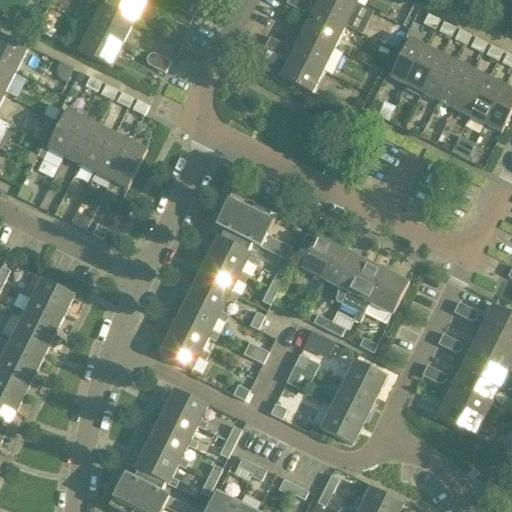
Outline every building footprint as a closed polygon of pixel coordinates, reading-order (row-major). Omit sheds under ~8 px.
[(104,0),(101,7),(133,24),(145,1),(142,0),(104,0)] [(297,10),(301,0),(288,0),(286,5),(297,10)] [(303,13),(308,11),(311,7),(309,1),(306,0),(301,0),(297,10),(303,13)] [(357,5),(347,0),(319,0),(314,11),(345,27),(357,5)] [(90,30),(122,46),(133,24),(101,7),(90,30)] [(168,15),(170,21),(178,25),(184,13),(176,9),(168,15)] [(345,27),(314,11),(302,34),(334,50),(345,27)] [(187,29),(193,18),(184,13),(178,25),(187,29)] [(434,30),(439,21),(428,15),(423,25),(434,30)] [(377,16),(371,28),(383,34),(379,42),(396,50),(406,29),(377,16)] [(455,29),(443,23),(438,33),(450,38),(455,29)] [(78,53),(111,69),(122,46),(90,30),(78,53)] [(465,46),(470,36),(459,31),(454,41),(465,46)] [(334,50),(302,34),(291,56),(323,72),(334,50)] [(28,50),(0,36),(0,66),(16,74),(28,50)] [(274,55),(280,43),(269,38),(263,50),(274,55)] [(409,39),(389,78),(406,87),(426,48),(426,47),(409,39)] [(470,48),(481,54),(486,44),(475,39),(470,48)] [(281,59),(286,57),(288,52),(287,46),(280,43),(274,55),(281,59)] [(426,47),(426,48),(406,87),(422,95),(441,56),(442,55),(426,47)] [(497,62),(502,52),(490,47),(485,56),(497,62)] [(154,54),(146,61),(148,66),(156,70),(162,58),(154,54)] [(442,55),(441,56),(422,95),(438,103),(457,64),(457,63),(442,55)] [(501,64),(511,69),(511,57),(506,55),(501,64)] [(280,79),(311,95),(323,72),(291,56),(280,79)] [(162,58),(156,70),(165,74),(171,63),(162,58)] [(457,63),(457,64),(438,103),(453,111),(473,71),(457,63)] [(16,74),(0,66),(0,94),(5,97),(16,74)] [(469,119),(489,80),(489,79),(473,71),(453,111),(469,119)] [(90,78),(85,87),(97,93),(101,84),(90,78)] [(485,126),(504,87),(505,87),(489,79),(489,80),(469,119),(485,126)] [(106,86),(101,95),(112,101),(117,91),(106,86)] [(500,134),(511,111),(511,90),(505,87),(504,87),(485,126),(500,134)] [(117,103),(128,109),(133,99),(122,94),(117,103)] [(133,111),(144,116),(148,107),(137,102),(133,111)] [(67,111),(47,150),(64,158),(84,119),(67,111)] [(45,117),(40,128),(48,132),(54,121),(45,117)] [(80,166),(99,128),(100,127),(84,119),(64,158),(80,166)] [(99,128),(80,166),(96,174),(115,136),(115,135),(100,127),(99,128)] [(115,135),(115,136),(96,174),(112,182),(131,144),(131,143),(115,135)] [(131,143),(131,144),(112,182),(128,190),(148,151),(131,143)] [(250,256),(251,254),(248,253),(253,244),(261,248),(287,262),(293,250),(266,237),(276,217),(233,195),(217,227),(225,231),(221,239),(218,238),(218,240),(250,256)] [(108,231),(98,225),(93,236),(103,241),(108,231)] [(324,282),(341,249),(318,237),(316,240),(307,235),(300,248),(310,252),(301,271),(324,282)] [(240,275),(241,275),(247,263),(254,267),(258,260),(250,256),(218,240),(208,259),(240,275)] [(341,306),(363,261),(341,249),(324,282),(339,290),(336,304),(341,306)] [(231,294),(237,282),(245,286),(248,279),(241,275),(240,275),(208,259),(198,278),(231,295),(231,294)] [(385,272),(363,261),(341,306),(357,314),(354,321),(360,324),(369,305),(385,272)] [(10,273),(2,268),(0,271),(0,285),(3,287),(10,273)] [(385,272),(369,305),(393,317),(409,284),(385,272)] [(269,290),(277,294),(284,279),(276,274),(269,290)] [(221,314),(227,301),(235,305),(239,298),(231,294),(231,295),(198,278),(189,298),(221,314)] [(42,280),(35,294),(28,291),(25,298),(31,302),(32,301),(64,317),(75,296),(42,280)] [(271,306),(272,303),(277,294),(269,290),(262,302),(271,306)] [(212,333),(218,321),(225,325),(229,317),(221,314),(189,298),(179,317),(212,333)] [(32,301),(31,302),(25,314),(19,310),(15,317),(55,337),(64,317),(32,301)] [(464,319),(469,308),(459,303),(453,314),(464,319)] [(511,315),(493,306),(484,323),(511,337),(511,315)] [(469,308),(464,319),(471,322),(476,321),(478,317),(476,312),(469,308)] [(258,331),(265,317),(257,313),(250,327),(258,331)] [(55,337),(15,317),(15,318),(12,316),(2,335),(12,340),(45,356),(55,337)] [(328,331),(332,323),(318,316),(314,324),(328,331)] [(202,352),(208,340),(216,344),(219,337),(212,333),(179,317),(169,336),(202,353),(202,352)] [(332,323),(328,331),(342,338),(346,330),(332,323)] [(476,339),(511,356),(511,337),(484,323),(476,339)] [(448,350),(453,340),(443,335),(438,345),(448,350)] [(160,356),(192,372),(198,360),(206,363),(210,356),(202,352),(202,353),(169,336),(160,356)] [(313,336),(307,349),(328,360),(335,347),(313,336)] [(374,354),(378,346),(364,339),(360,347),(374,354)] [(468,355),(508,374),(511,365),(511,356),(476,339),(468,355)] [(12,340),(6,353),(0,349),(0,358),(2,360),(3,359),(35,375),(45,356),(12,340)] [(453,340),(448,350),(455,354),(460,352),(462,348),(460,343),(453,340)] [(254,361),(260,349),(250,344),(244,356),(254,361)] [(260,349),(254,361),(263,365),(269,354),(260,349)] [(461,371),(500,390),(508,374),(468,355),(461,371)] [(300,356),(295,367),(305,372),(310,361),(300,356)] [(3,359),(2,360),(0,364),(0,381),(26,395),(35,375),(3,359)] [(310,361),(305,372),(314,377),(320,365),(310,361)] [(387,377),(355,361),(343,386),(375,402),(387,377)] [(432,382),(437,371),(427,366),(422,376),(432,382)] [(437,371),(432,382),(439,385),(445,383),(446,380),(444,375),(437,371)] [(453,386),(492,406),(500,390),(461,371),(453,386)] [(0,381),(0,405),(16,414),(26,395),(0,381)] [(245,402),(250,392),(238,386),(233,396),(245,402)] [(375,402),(343,386),(332,408),(364,424),(375,402)] [(445,402),(484,422),(492,406),(453,386),(445,402)] [(200,422),(203,418),(208,407),(175,391),(164,413),(197,429),(204,433),(208,426),(200,422)] [(323,402),(311,421),(318,426),(330,407),(323,402)] [(437,418),(476,438),(484,422),(445,402),(437,418)] [(0,430),(6,433),(16,414),(0,405),(0,430)] [(271,415),(282,421),(288,411),(276,405),(271,415)] [(321,430),(353,446),(364,424),(332,408),(321,430)] [(191,441),(197,429),(164,413),(155,432),(187,448),(195,452),(198,445),(191,441)] [(226,443),(234,447),(242,432),(234,428),(226,443)] [(181,461),(187,448),(155,432),(145,451),(178,468),(185,472),(189,464),(181,461)] [(222,451),(226,443),(226,442),(217,437),(214,445),(216,448),(222,451)] [(234,447),(226,443),(220,455),(228,460),(234,447)] [(511,453),(511,446),(505,443),(500,453),(510,458),(511,453)] [(172,480),(178,468),(145,451),(136,470),(139,471),(138,472),(165,486),(166,485),(169,486),(176,489),(179,483),(172,480)] [(251,477),(256,467),(242,460),(237,470),(251,477)] [(206,482),(215,486),(223,470),(214,466),(206,482)] [(267,472),(256,467),(251,477),(250,479),(261,485),(262,483),(267,472)] [(120,511),(162,511),(164,508),(173,511),(198,511),(161,494),(165,486),(138,472),(134,480),(126,476),(111,507),(120,511)] [(340,481),(332,476),(324,492),(332,496),(340,481)] [(290,497),(295,486),(284,481),(278,493),(289,499),(290,497)] [(215,486),(206,482),(200,494),(209,498),(215,486)] [(295,486),(290,497),(304,504),(309,493),(295,486)] [(361,511),(363,511),(400,511),(404,505),(371,489),(364,503),(357,500),(354,507),(360,511),(361,511)] [(326,508),(328,503),(336,507),(340,500),(332,496),(324,492),(318,504),(326,508)] [(217,494),(208,511),(233,511),(237,504),(217,494)]
